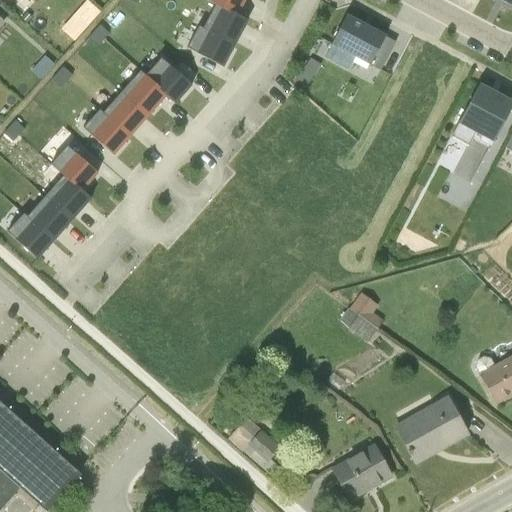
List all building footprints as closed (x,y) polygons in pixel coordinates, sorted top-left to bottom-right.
[(206,0),(214,5),(236,16),(244,0),(206,0)] [(201,30),(233,47),(247,21),(236,16),(214,5),(201,30)] [(330,45),(353,57),(369,65),(384,37),(346,15),(330,45)] [(233,47),(201,30),(197,28),(186,48),(222,68),(233,47)] [(384,37),(369,65),(379,71),(395,42),(384,37)] [(353,57),(330,45),(323,57),(347,70),(353,57)] [(43,57),(30,72),(39,79),(53,65),(43,57)] [(309,58),(295,81),(305,87),(319,65),(309,58)] [(144,77),(165,96),(174,104),(190,86),(160,59),(144,77)] [(120,93),(147,117),(165,96),(144,77),(138,72),(120,93)] [(477,86),(448,138),(467,148),(474,134),(491,144),(511,104),(496,95),(495,97),(487,92),(487,91),(477,86)] [(101,114),(128,138),(147,117),(120,93),(101,114)] [(128,138),(101,114),(98,111),(82,129),(112,156),(128,138)] [(63,176),(81,191),(96,174),(66,147),(50,165),(63,176)] [(44,197),(71,220),(90,199),(81,191),(63,176),(44,197)] [(26,217),(52,241),(71,220),(44,197),(26,217)] [(52,241),(26,217),(22,215),(6,232),(36,259),(52,241)] [(347,309),(375,330),(382,321),(371,313),(377,305),(359,293),(347,309)] [(375,330),(347,309),(339,321),(346,328),(366,343),(375,330)] [(476,360),(474,368),(494,404),(511,393),(511,354),(492,365),(489,359),(483,357),(476,360)] [(439,444),(441,448),(466,434),(445,397),(392,425),(408,454),(409,454),(412,459),(439,444)] [(0,509),(19,488),(45,511),(80,474),(0,403),(0,509)] [(246,419),(229,438),(240,449),(271,475),(278,467),(269,459),(279,448),(246,419)] [(439,444),(412,459),(414,463),(441,448),(439,444)] [(373,447),(332,470),(348,500),(389,476),(373,447)]
